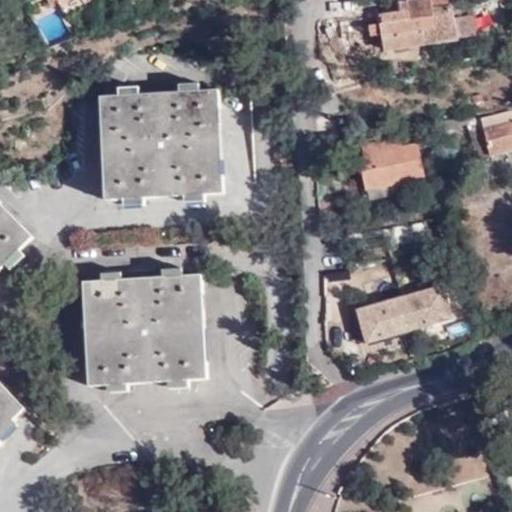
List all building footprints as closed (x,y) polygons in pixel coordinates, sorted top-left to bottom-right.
[(383,47),(476,35),(474,15),(455,17),(454,4),(457,4),(456,0),(410,0),(407,1),(408,11),(379,14),(380,23),(382,34),(383,47)] [(358,37),(374,35),(373,24),(372,15),(348,18),(349,27),(356,26),(358,37)] [(382,34),(380,23),(373,24),(374,35),(382,34)] [(166,96),(105,99),(111,208),(230,201),(224,92),(166,96)] [(456,117),(436,122),(440,136),(460,130),(459,127),(468,125),(477,158),(511,148),(511,114),(511,115),(511,113),(479,122),(477,119),(458,124),(456,117)] [(397,138),(362,146),(367,168),(362,169),(366,190),(392,183),(393,190),(426,183),(418,143),(400,147),(397,138)] [(488,190),(485,180),(484,175),(470,177),(472,188),(462,189),(463,195),(488,190)] [(472,188),(470,177),(451,181),(453,191),(462,189),(472,188)] [(0,283),(40,246),(0,204),(0,283)] [(143,288),(83,293),(92,397),(209,388),(200,283),(143,288)] [(443,286),(423,293),(424,298),(417,301),(415,295),(403,299),(412,331),(453,319),(443,286)] [(423,293),(415,295),(417,301),(424,298),(423,293)] [(403,299),(379,306),(380,311),(374,313),(372,308),(359,312),(369,344),(412,331),(403,299)] [(0,451),(2,450),(0,447),(0,441),(25,417),(0,391),(0,451)]
